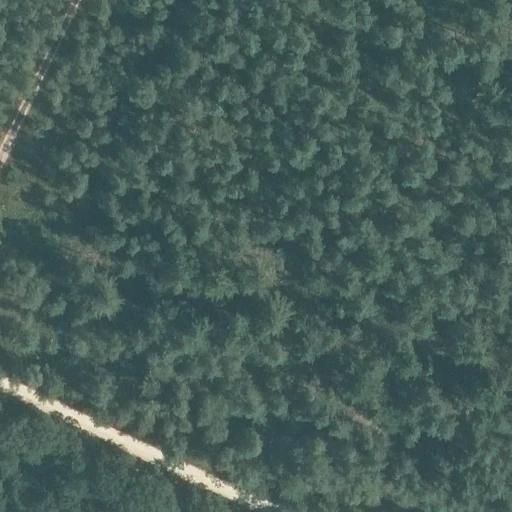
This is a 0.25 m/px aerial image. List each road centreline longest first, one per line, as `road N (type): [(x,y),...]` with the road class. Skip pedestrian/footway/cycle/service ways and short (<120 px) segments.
road 1 (track): [(273,511),(0,383)]
road 2 (track): [(0,153),(75,0)]
